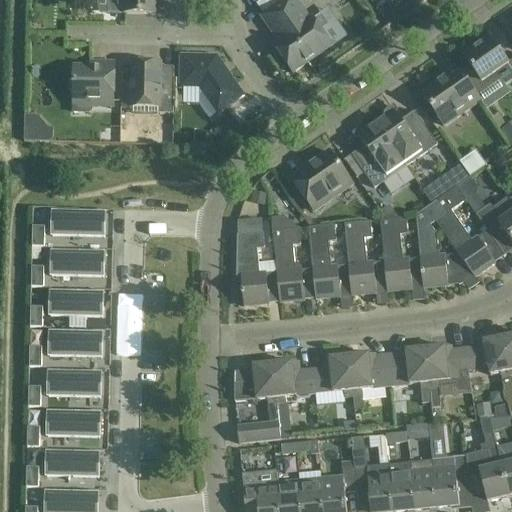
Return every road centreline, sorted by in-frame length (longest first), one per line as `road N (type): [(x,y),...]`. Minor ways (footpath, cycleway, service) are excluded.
road 1 (residential): [(123,511),(132,222),(209,225)]
road 2 (residential): [(206,343),(431,321),(511,300)]
road 3 (residential): [(286,128),(472,0)]
road 4 (residential): [(217,508),(206,343)]
road 5 (residential): [(209,225),(226,178),(286,128)]
